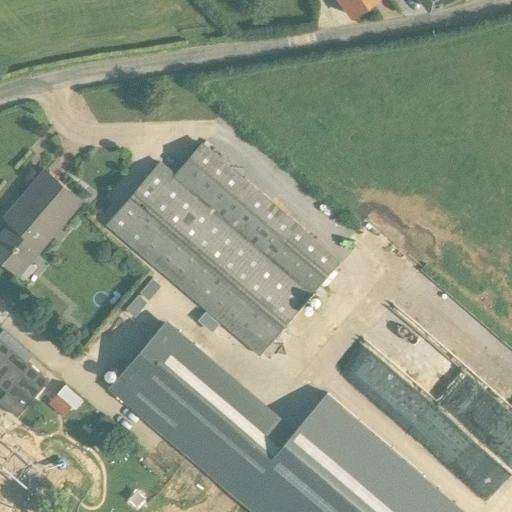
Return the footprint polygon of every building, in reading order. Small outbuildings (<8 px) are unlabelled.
[(376,0),(341,0),(354,17),(376,0)] [(423,0),(431,10),(432,10),(433,10),(453,0),(423,0)] [(261,356),(341,262),(203,145),(176,176),(161,164),(108,226),(261,356)] [(0,238),(0,258),(20,277),(84,204),(47,171),(6,217),(13,224),(0,238)] [(223,486),(266,436),(186,368),(199,352),(165,324),(110,390),(223,486)] [(49,381),(0,338),(0,386),(7,392),(0,400),(0,402),(18,418),(49,381)] [(464,511),(328,395),(241,496),(260,511),(464,511)] [(0,511),(47,511),(0,473),(0,511)]
